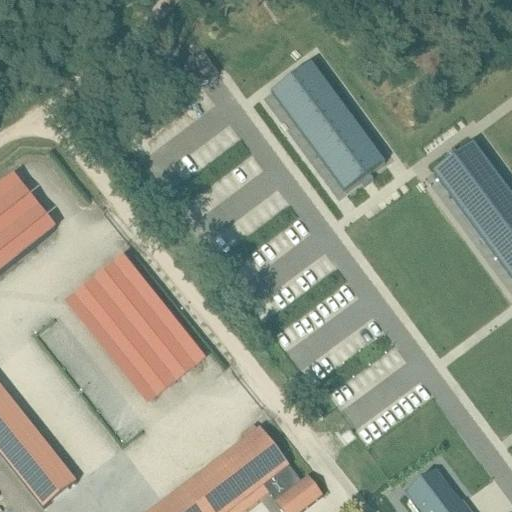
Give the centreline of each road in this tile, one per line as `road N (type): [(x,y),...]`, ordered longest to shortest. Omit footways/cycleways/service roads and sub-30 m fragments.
road 1 (track): [(276,400),(29,112)]
road 2 (track): [(0,136),(154,0)]
road 3 (unclassified): [(363,511),(276,400)]
